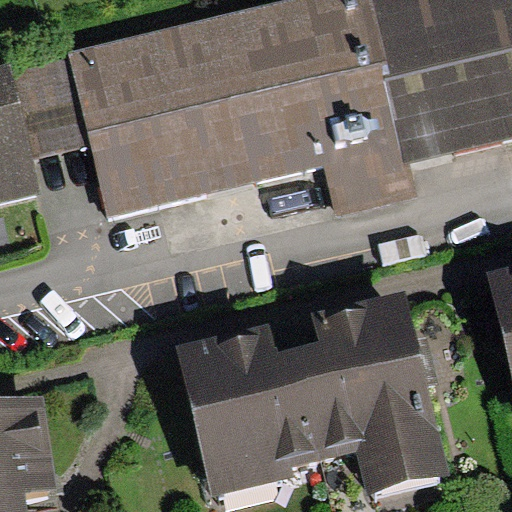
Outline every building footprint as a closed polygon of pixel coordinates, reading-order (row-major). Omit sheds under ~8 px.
[(366,8),(364,0),(330,0),(67,63),(87,151),(106,228),(202,206),(329,176),(339,219),(412,202),(403,165),(366,8)] [(511,140),(511,0),(400,0),(366,8),(403,165),(511,140)] [(87,151),(67,63),(0,78),(0,208),(37,200),(29,164),(87,151)] [(511,279),(488,285),(511,390),(511,279)] [(273,343),(177,365),(209,507),(296,487),(293,475),(360,460),(368,495),(442,479),(405,313),(321,332),(329,364),(304,369),(280,375),(273,343)] [(40,406),(0,411),(0,511),(23,511),(23,505),(53,500),(40,406)]
